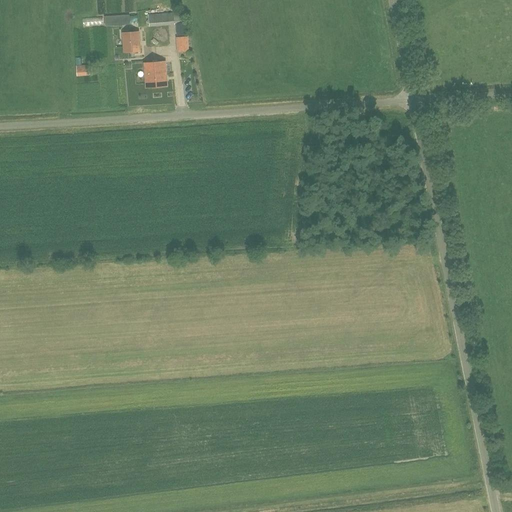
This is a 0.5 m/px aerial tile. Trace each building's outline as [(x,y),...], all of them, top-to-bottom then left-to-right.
[(176,50),(191,47),(183,6),(168,9),(176,50)] [(131,25),(130,15),(105,17),(105,27),(131,25)] [(123,33),(124,53),(140,52),(139,32),(123,33)] [(165,62),(145,63),(144,60),(136,61),(137,70),(145,69),(147,88),(167,87),(165,62)] [(76,66),(77,76),(90,76),(90,65),(76,66)]
